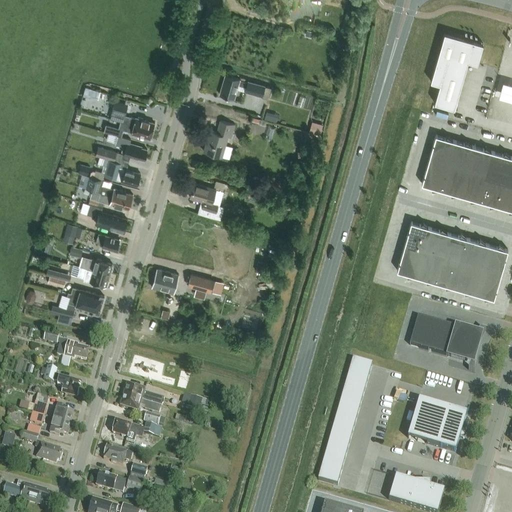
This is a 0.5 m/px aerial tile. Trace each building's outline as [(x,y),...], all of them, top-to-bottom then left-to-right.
[(468,61),(477,63),(483,43),(444,32),(430,81),(439,84),(434,103),(455,108),(468,61)] [(240,79),(225,75),(220,95),(234,99),(238,85),(246,87),(245,91),(262,96),(265,86),(248,81),(248,82),(240,80),(240,79)] [(511,82),(503,80),(499,95),(511,98),(511,82)] [(271,88),(265,86),(262,96),(262,97),(268,99),(271,88)] [(86,89),(84,96),(91,99),(94,91),(86,89)] [(121,121),(121,122),(153,131),(155,123),(143,119),(143,118),(138,117),(138,118),(136,117),(136,118),(125,115),(127,109),(128,104),(115,100),(114,106),(111,118),(121,121)] [(228,136),(231,137),(235,125),(220,120),(217,133),(209,130),(204,151),(222,157),(228,136)] [(153,131),(121,122),(119,127),(125,129),(125,130),(132,132),(131,133),(133,134),(133,135),(138,136),(138,135),(150,139),(153,131)] [(105,131),(119,135),(120,129),(107,125),(105,131)] [(311,132),(323,136),(325,128),(313,125),(311,132)] [(122,151),(125,152),(124,155),(123,159),(129,160),(130,157),(138,159),(138,158),(144,160),(147,149),(141,147),(142,146),(130,143),(131,139),(118,135),(115,144),(123,146),(122,151)] [(436,135),(429,159),(422,184),(431,186),(432,189),(438,189),(441,189),(451,192),(451,195),(458,194),(460,195),(470,198),(470,200),(477,200),(480,201),(489,203),(489,206),(496,205),(499,206),(508,209),(508,212),(511,211),(511,156),(510,156),(505,152),(503,154),(494,152),(491,151),(486,147),(484,149),(474,146),(472,145),(467,141),(465,143),(455,140),(452,140),(447,135),(445,138),(436,135)] [(109,160),(115,162),(117,152),(98,147),(95,156),(109,160)] [(306,151),(298,152),(299,161),(307,160),(306,151)] [(115,162),(109,160),(104,176),(137,186),(140,173),(120,167),(121,163),(115,162)] [(82,174),(88,176),(90,167),(81,164),(78,173),(82,174)] [(93,190),(92,191),(132,202),(134,197),(133,196),(133,194),(122,191),(123,190),(114,188),(114,189),(102,186),(104,180),(90,176),(86,189),(93,190)] [(216,181),(214,189),(216,189),(222,191),(223,191),(225,184),(216,181)] [(202,208),(216,212),(218,205),(212,203),(216,189),(214,189),(194,183),(190,197),(204,202),(202,208)] [(132,202),(92,191),(90,198),(101,201),(110,204),(109,205),(118,207),(118,206),(129,209),(129,207),(130,208),(132,202)] [(99,207),(101,201),(90,198),(89,204),(90,204),(99,207)] [(108,227),(123,232),(127,219),(111,214),(111,215),(101,212),(103,208),(99,207),(90,204),(87,214),(98,217),(96,223),(108,227)] [(276,219),(289,211),(285,204),(272,212),(276,219)] [(440,230),(430,227),(428,226),(423,222),(421,225),(411,222),(404,246),(397,271),(407,273),(407,276),(414,275),(426,279),(426,282),(433,281),(436,282),(445,284),(446,287),(452,286),(455,287),(464,290),(465,293),(471,292),(484,295),(484,298),(491,297),(494,298),(501,274),(508,249),(505,249),(499,244),(498,247),(488,244),(485,243),(480,239),(478,241),(469,238),(466,238),(461,233),(459,236),(450,233),(447,232),(442,228),(440,230)] [(75,237),(78,226),(68,223),(64,234),(75,237)] [(84,238),(87,229),(79,227),(77,236),(84,238)] [(109,249),(118,251),(120,244),(119,243),(120,239),(106,235),(105,235),(99,233),(96,242),(103,244),(102,246),(104,247),(103,248),(108,250),(109,249)] [(34,252),(40,254),(42,247),(35,245),(34,252)] [(70,254),(82,257),(84,249),(72,246),(70,254)] [(113,267),(112,265),(113,264),(96,259),(96,260),(90,258),(88,264),(91,265),(90,269),(99,272),(100,269),(110,272),(111,271),(112,270),(113,267)] [(99,272),(90,269),(82,267),(79,276),(84,277),(84,279),(90,280),(89,282),(106,286),(107,285),(108,284),(109,280),(108,279),(110,272),(100,269),(99,272)] [(58,278),(60,271),(48,268),(46,274),(58,278)] [(174,293),(179,274),(157,268),(152,287),(174,293)] [(214,279),(191,273),(188,286),(197,288),(195,296),(205,298),(207,291),(211,292),(214,279)] [(58,278),(50,276),(48,283),(64,287),(66,280),(58,278)] [(68,292),(68,294),(102,304),(102,302),(103,303),(105,298),(103,298),(104,296),(80,289),(73,287),(71,293),(68,292)] [(26,298),(27,303),(32,304),(35,300),(36,297),(36,292),(31,290),(28,294),(26,298)] [(102,304),(68,294),(67,296),(70,297),(68,303),(76,305),(75,306),(99,313),(100,310),(101,311),(102,306),(101,306),(102,304)] [(54,304),(52,312),(69,317),(71,309),(54,304)] [(467,362),(470,354),(469,357),(469,359),(469,361),(469,364),(469,366),(469,368),(469,371),(469,368),(469,366),(469,363),(469,361),(470,359),(470,357),(470,354),(471,352),(471,350),(472,348),(473,346),(473,343),(475,339),(476,337),(477,334),(478,332),(480,330),(482,327),(481,326),(480,329),(478,332),(476,335),(475,338),(474,341),(476,333),(473,332),(457,327),(456,327),(418,317),(410,345),(448,356),(448,357),(464,361),(467,362)] [(44,342),(58,345),(58,344),(59,340),(60,336),(46,332),(44,342)] [(78,347),(78,345),(59,340),(58,344),(60,344),(59,346),(57,355),(63,357),(61,367),(68,369),(71,359),(75,360),(75,358),(86,361),(89,350),(78,347)] [(246,351),(260,355),(261,350),(247,346),(246,351)] [(351,368),(370,374),(372,365),(353,359),(351,368)] [(61,394),(64,395),(77,398),(81,383),(69,380),(55,376),(57,370),(48,368),(44,380),(54,383),(54,382),(59,384),(58,388),(63,389),(61,394)] [(370,374),(351,368),(348,377),(367,382),(370,374)] [(367,382),(348,377),(346,385),(365,391),(367,382)] [(124,395),(162,407),(165,399),(144,393),(145,390),(127,384),(126,389),(125,389),(124,392),(124,393),(124,395)] [(365,391),(346,385),(343,394),(363,400),(365,391)] [(363,400),(343,394),(341,403),(360,408),(363,400)] [(50,398),(38,395),(37,397),(33,396),(32,402),(36,403),(35,404),(33,414),(37,415),(45,417),(50,398)] [(144,410),(148,411),(160,415),(162,407),(124,395),(123,398),(122,398),(121,400),(122,402),(120,407),(138,412),(140,406),(145,407),(144,410)] [(190,395),(187,407),(199,411),(203,399),(190,395)] [(456,453),(467,414),(419,400),(408,439),(456,453)] [(360,408),(341,403),(338,411),(358,417),(360,408)] [(58,406),(54,420),(71,424),(74,413),(66,411),(67,408),(58,406)] [(358,417),(338,411),(336,420),(355,426),(358,417)] [(147,413),(145,422),(160,426),(160,424),(164,425),(166,419),(147,413)] [(42,426),(45,417),(37,415),(35,424),(42,426)] [(176,420),(189,424),(191,420),(178,415),(176,420)] [(71,424),(54,420),(50,434),(59,436),(60,433),(68,436),(71,424)] [(355,426),(336,420),(333,429),(353,434),(355,426)] [(112,430),(113,432),(112,434),(128,438),(127,441),(134,443),(136,437),(143,439),(144,433),(155,436),(158,427),(147,424),(145,430),(131,426),(132,425),(116,421),(114,427),(113,427),(112,430)] [(29,426),(27,433),(39,436),(41,429),(29,426)] [(353,434),(333,429),(331,437),(350,443),(353,434)] [(57,461),(60,462),(63,453),(60,452),(60,450),(40,443),(40,444),(37,443),(38,437),(23,432),(21,439),(36,444),(35,448),(39,449),(36,458),(56,464),(57,461)] [(4,436),(2,445),(13,449),(16,439),(4,436)] [(350,443),(331,437),(328,446),(348,451),(350,443)] [(348,451),(328,446),(326,455),(345,460),(348,451)] [(124,460),(130,462),(132,454),(126,453),(126,452),(111,448),(111,449),(107,448),(104,456),(105,457),(104,459),(111,462),(123,466),(124,460)] [(345,460),(326,455),(323,463),(343,469),(345,460)] [(343,469),(323,463),(318,481),(338,486),(343,469)] [(130,475),(145,479),(148,469),(133,465),(130,475)] [(115,486),(124,489),(126,481),(117,479),(117,478),(100,473),(96,486),(113,491),(115,486)] [(389,501),(426,511),(438,511),(445,492),(430,487),(430,483),(416,483),(396,477),(389,501)] [(126,489),(141,493),(144,483),(129,479),(126,489)] [(25,484),(23,489),(6,484),(3,494),(20,499),(43,506),(44,503),(48,504),(51,495),(47,494),(48,491),(25,484)] [(116,511),(118,507),(92,499),(88,511),(116,511)]
